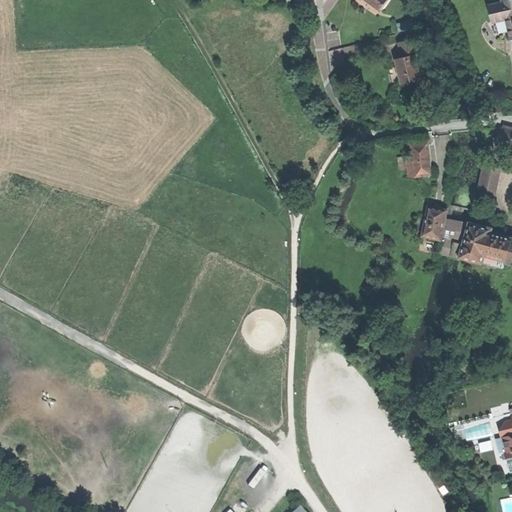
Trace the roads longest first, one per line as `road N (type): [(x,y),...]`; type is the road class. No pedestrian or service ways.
road 1 (track): [(0,292),(271,444),(294,477),(295,222),(342,140)]
road 2 (residential): [(324,0),(318,10),(326,89),(362,133),(511,120)]
